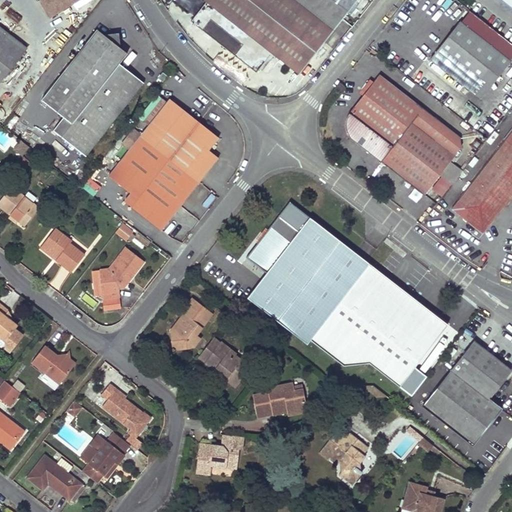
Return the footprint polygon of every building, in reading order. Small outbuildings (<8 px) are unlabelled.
[(41,0),(41,3),(50,17),(77,0),(41,0)] [(179,0),(177,8),(194,14),(199,0),(179,0)] [(204,0),(208,2),(193,22),(260,72),(263,68),(265,69),(277,53),(301,71),(356,0),(204,0)] [(511,0),(499,0),(511,10),(511,0)] [(498,54),(458,22),(429,59),(469,91),(498,54)] [(26,48),(0,28),(0,80),(8,87),(18,74),(10,68),(26,48)] [(96,28),(42,99),(64,116),(53,130),(86,156),(143,82),(118,62),(126,52),(120,46),(119,32),(103,33),(96,28)] [(498,54),(469,91),(480,99),(508,62),(498,54)] [(170,62),(167,66),(173,71),(176,67),(170,62)] [(423,108),(379,74),(347,115),(345,119),(345,123),(345,128),(346,132),(348,136),(351,139),(355,142),(423,195),(439,175),(450,162),(454,156),(411,122),(423,108)] [(170,99),(110,176),(132,193),(125,201),(161,230),(218,158),(208,150),(219,137),(170,99)] [(423,108),(411,122),(454,156),(460,148),(458,136),(423,108)] [(511,129),(457,200),(465,206),(470,210),(471,220),(481,229),(489,219),(488,209),(504,206),(511,196),(511,129)] [(30,159),(22,154),(15,163),(22,168),(30,159)] [(450,162),(439,175),(450,184),(461,171),(450,162)] [(82,186),(94,195),(102,185),(90,176),(82,186)] [(11,186),(0,199),(0,205),(11,214),(13,212),(21,218),(19,220),(24,225),(38,207),(11,186)] [(465,206),(457,200),(450,210),(482,235),(504,206),(488,209),(489,219),(481,229),(471,220),(470,210),(465,206)] [(11,214),(8,218),(16,224),(19,220),(21,218),(13,212),(11,214)] [(266,272),(246,297),(306,344),(320,327),(370,264),(309,217),(289,242),(270,227),(246,256),(266,272)] [(131,229),(121,222),(115,229),(125,237),(131,229)] [(55,228),(43,244),(59,257),(56,260),(71,271),(84,254),(69,243),(71,241),(55,228)] [(43,244),(40,247),(56,260),(59,257),(43,244)] [(108,269),(99,269),(103,298),(119,296),(118,288),(123,287),(122,278),(125,273),(131,278),(144,261),(125,247),(108,269)] [(446,325),(370,264),(320,327),(397,387),(446,325)] [(122,278),(123,287),(124,287),(131,278),(125,273),(122,278)] [(86,293),(81,299),(93,308),(98,302),(86,293)] [(193,298),(187,304),(190,307),(179,321),(182,324),(178,329),(173,329),(171,330),(172,340),(177,339),(179,350),(194,347),(201,338),(196,334),(207,319),(203,316),(208,310),(193,298)] [(9,312),(0,305),(0,336),(5,340),(17,324),(5,315),(9,312)] [(208,310),(203,316),(207,319),(212,313),(208,310)] [(179,321),(173,329),(178,329),(182,324),(179,321)] [(214,337),(198,357),(205,362),(204,364),(222,377),(224,374),(239,385),(252,367),(236,356),(237,354),(222,341),(220,342),(214,337)] [(473,342),(422,406),(472,446),(500,410),(488,400),(511,372),(473,342)] [(44,346),(32,363),(60,384),(72,367),(65,362),(64,358),(59,358),(55,355),(44,346)] [(66,355),(55,355),(59,358),(64,358),(65,362),(72,367),(75,364),(69,359),(68,352),(66,355)] [(224,374),(222,377),(236,388),(239,385),(224,374)] [(3,380),(0,384),(0,400),(8,407),(19,393),(3,380)] [(107,400),(102,406),(130,428),(127,432),(132,435),(134,437),(140,429),(142,431),(146,427),(144,425),(148,419),(124,400),(114,392),(116,389),(109,384),(100,395),(107,400)] [(377,393),(364,384),(361,390),(370,396),(377,393)] [(292,385),(269,389),(270,393),(270,396),(254,399),(258,416),(273,414),(272,410),(287,407),(288,411),(306,408),(303,391),(293,392),(293,388),(292,385)] [(335,386),(342,404),(345,403),(337,386),(335,386)] [(116,389),(114,392),(124,400),(126,397),(116,389)] [(83,408),(75,402),(69,409),(77,415),(83,408)] [(69,409),(67,412),(75,418),(77,415),(69,409)] [(0,413),(0,441),(10,449),(24,432),(0,413)] [(414,441),(419,435),(413,432),(402,431),(414,441)] [(113,433),(109,438),(117,444),(121,439),(113,433)] [(326,460),(328,457),(336,464),(339,461),(344,465),(340,470),(353,481),(360,472),(354,467),(363,456),(361,454),(366,448),(348,433),(334,449),(327,443),(318,453),(326,460)] [(132,435),(127,441),(134,445),(138,440),(134,437),(132,435)] [(200,445),(196,473),(209,475),(210,466),(235,470),(237,449),(241,449),(243,437),(223,435),(221,447),(200,445)] [(428,442),(419,435),(414,441),(423,448),(428,442)] [(109,438),(107,441),(122,453),(129,445),(121,439),(117,444),(109,438)] [(138,440),(134,445),(139,450),(143,444),(138,440)] [(97,485),(104,476),(115,461),(118,464),(125,455),(122,453),(107,441),(99,451),(91,445),(81,458),(88,464),(81,472),(97,485)] [(42,455),(25,478),(40,490),(46,483),(70,501),(74,504),(85,489),(65,473),(71,466),(59,457),(54,464),(42,455)] [(115,461),(104,476),(107,478),(118,464),(115,461)] [(340,470),(337,474),(349,485),(353,481),(340,470)] [(406,481),(401,499),(409,501),(407,510),(413,511),(438,511),(442,499),(431,496),(430,499),(423,498),(424,494),(421,493),(422,489),(423,486),(406,481)] [(422,489),(421,493),(424,494),(423,498),(430,499),(431,496),(432,492),(422,489)] [(401,499),(399,508),(407,510),(409,501),(401,499)]
